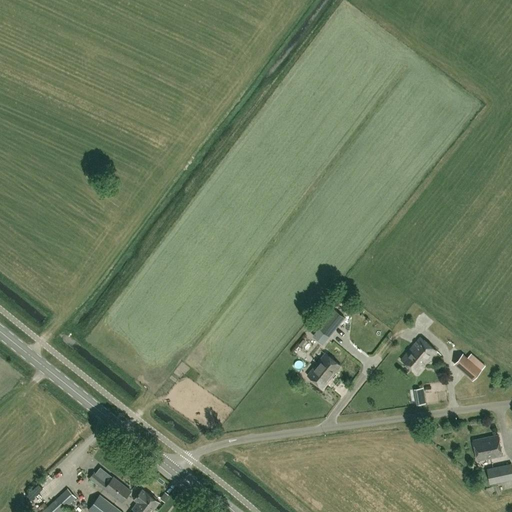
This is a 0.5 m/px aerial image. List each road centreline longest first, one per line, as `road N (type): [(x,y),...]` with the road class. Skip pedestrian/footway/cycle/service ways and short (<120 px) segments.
road 1 (unclassified): [(172,469),(242,440),(511,403)]
road 2 (primary): [(172,469),(0,334)]
